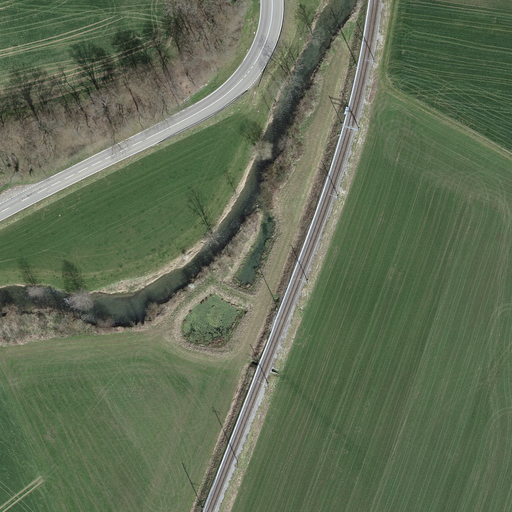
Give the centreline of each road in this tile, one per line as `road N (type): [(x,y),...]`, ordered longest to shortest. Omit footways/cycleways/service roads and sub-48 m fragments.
road 1 (primary): [(0,212),(225,94),(259,54),(271,0)]
road 2 (track): [(191,390),(5,511)]
